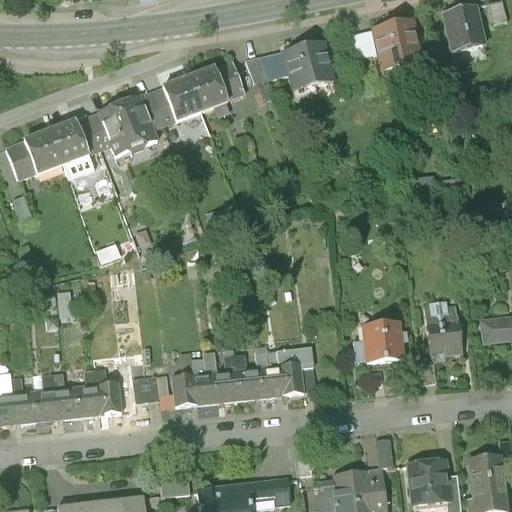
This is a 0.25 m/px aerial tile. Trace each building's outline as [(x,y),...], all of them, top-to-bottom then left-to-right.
[(484,9),(489,31),(505,28),(500,6),(484,9)] [(439,18),(448,58),(484,50),(475,10),(439,18)] [(373,60),(377,77),(420,67),(411,25),(368,35),(373,60)] [(373,60),(368,35),(346,40),(352,65),(373,60)] [(323,45),(279,56),(285,81),(289,98),(333,87),(323,45)] [(285,81),(279,56),(243,65),(254,89),(285,81)] [(212,72),(225,108),(244,100),(230,65),(212,72)] [(211,70),(183,80),(198,118),(225,108),(212,72),(211,70)] [(183,80),(157,90),(172,128),(198,118),(183,80)] [(158,94),(138,101),(152,136),(172,128),(158,94)] [(111,164),(156,147),(152,136),(138,101),(138,99),(93,116),(94,118),(107,154),(111,164)] [(94,118),(72,126),(85,162),(107,154),(94,118)] [(70,124),(45,134),(59,171),(85,162),(70,124)] [(45,134),(0,151),(14,188),(59,171),(45,134)] [(511,261),(504,263),(507,292),(511,291),(511,321),(477,325),(479,351),(511,346),(511,261)] [(443,362),(460,361),(457,325),(424,329),(427,360),(442,358),(443,362)] [(358,330),(362,370),(402,365),(398,326),(358,330)] [(280,402),(302,400),(300,379),(298,368),(277,371),(280,402)] [(258,404),(280,402),(277,371),(255,373),(258,404)] [(237,407),(258,404),(255,373),(233,375),(237,407)] [(215,409),(237,407),(233,375),(212,378),(215,409)] [(193,411),(215,409),(212,378),(190,380),(193,411)] [(300,379),(302,400),(314,398),(312,378),(300,379)] [(172,414),(193,411),(190,380),(168,382),(172,414)] [(130,385),(132,410),(157,407),(154,382),(130,385)] [(98,422),(120,420),(116,389),(95,391),(98,422)] [(76,425),(98,422),(95,391),(73,394),(76,425)] [(55,427),(76,425),(73,394),(51,396),(55,427)] [(33,429),(55,427),(51,396),(30,398),(33,429)] [(11,431),(33,429),(30,398),(8,400),(11,431)] [(0,432),(11,431),(8,400),(0,401),(0,432)] [(373,447),(376,475),(382,475),(391,474),(388,445),(373,447)] [(505,511),(500,461),(463,465),(468,511),(505,511)] [(427,511),(444,510),(449,510),(446,484),(444,465),(402,470),(406,511),(427,511)] [(333,511),(385,511),(382,475),(376,475),(330,480),(333,511)] [(457,511),(454,483),(446,484),(449,510),(444,510),(444,511),(457,511)] [(286,484),(247,488),(249,511),(283,511),(289,511),(286,484)] [(196,511),(249,511),(247,488),(194,494),(196,511)] [(141,511),(140,502),(53,511),(141,511)]
